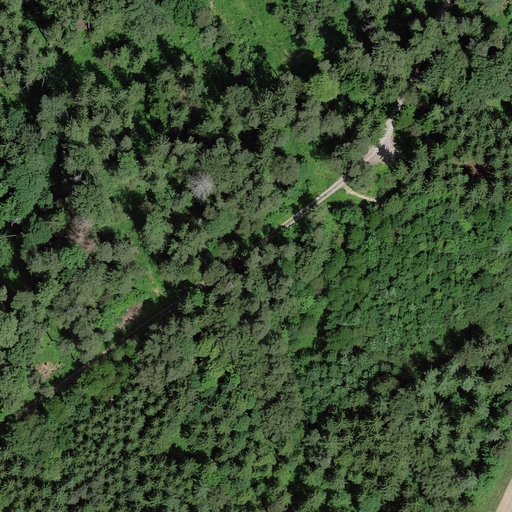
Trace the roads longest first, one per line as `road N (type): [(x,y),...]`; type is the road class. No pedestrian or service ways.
road 1 (track): [(449,0),(387,129),(358,166),(0,428)]
road 2 (track): [(438,511),(511,377)]
